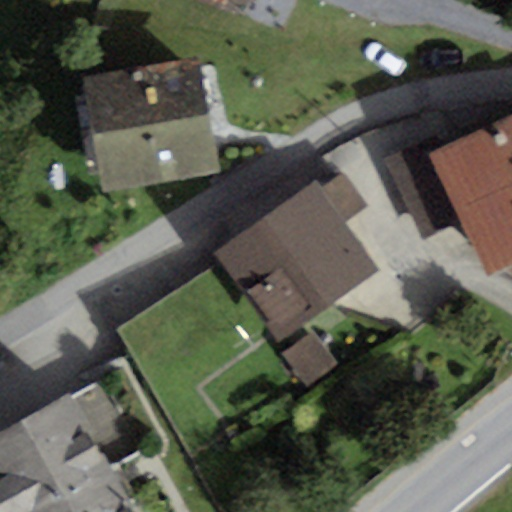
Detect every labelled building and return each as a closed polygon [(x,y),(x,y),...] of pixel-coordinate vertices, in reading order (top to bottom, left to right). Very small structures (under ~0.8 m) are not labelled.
[(195,0),(248,18),(254,0),(195,0)] [(202,61),(86,79),(104,190),(219,172),(202,61)] [(511,114),(431,152),(426,143),(387,161),(423,238),(462,220),(486,273),(511,260),(511,114)] [(315,180),(216,253),(223,263),(273,337),(278,344),(379,270),(345,222),(367,206),(344,173),(321,188),(315,180)] [(273,337),(223,263),(117,331),(162,406),(273,337)] [(338,364),(313,333),(283,356),(307,388),(338,364)] [(137,511),(71,393),(0,431),(0,486),(14,511),(137,511)]
